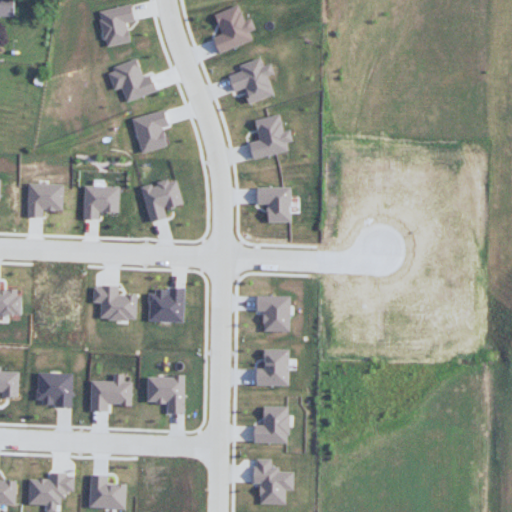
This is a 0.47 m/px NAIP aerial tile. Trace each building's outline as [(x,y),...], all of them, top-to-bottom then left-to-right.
[(0,0),(0,15),(11,18),(10,0),(0,0)] [(132,40),(105,47),(96,12),(131,5),(132,40)] [(202,20),(235,7),(252,39),(219,52),(202,20)] [(241,104),(275,94),(258,57),(225,70),(241,104)] [(154,91),(122,103),(106,66),(137,58),(154,91)] [(139,151),(175,141),(159,109),(132,117),(139,151)] [(254,159),(288,149),(278,116),(243,121),(254,159)] [(139,186),(175,178),(183,207),(147,219),(139,186)] [(63,210),(25,216),(26,179),(64,185),(63,210)] [(117,214),(89,218),(83,183),(122,185),(117,214)] [(255,186),(262,223),(289,222),(290,187),(255,186)] [(91,285),(99,320),(136,320),(135,292),(91,285)] [(0,286),(19,292),(19,314),(0,312),(0,286)] [(184,322),(146,322),(145,292),(184,288),(184,322)] [(289,330),(254,331),(253,295),(291,296),(289,330)] [(256,348),(289,349),(289,383),(256,384),(256,348)] [(0,367),(19,370),(16,394),(0,397),(0,367)] [(35,372),(73,374),(72,405),(36,403),(35,372)] [(186,416),(147,400),(145,375),(185,375),(186,416)] [(130,405),(90,409),(90,380),(134,381),(130,405)] [(251,441),(287,441),(285,402),(257,404),(251,441)] [(251,459),(255,505),(290,504),(291,460),(251,459)] [(15,504),(0,504),(0,472),(13,474),(15,504)] [(88,507),(127,510),(126,476),(89,476),(88,507)] [(66,511),(25,505),(32,477),(74,477),(66,511)]
